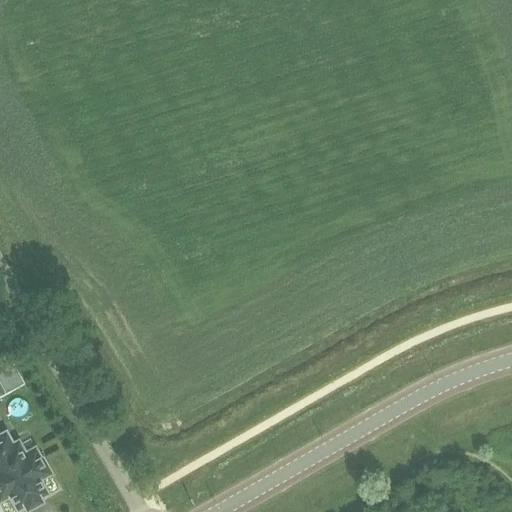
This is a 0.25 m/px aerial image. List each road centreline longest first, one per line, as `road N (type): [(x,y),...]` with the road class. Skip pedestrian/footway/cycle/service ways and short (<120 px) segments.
road 1 (tertiary): [(219,511),(426,394),(511,361)]
road 2 (unclassified): [(140,511),(0,266)]
